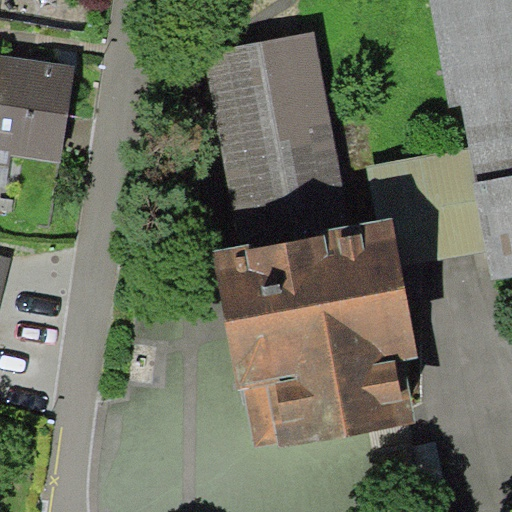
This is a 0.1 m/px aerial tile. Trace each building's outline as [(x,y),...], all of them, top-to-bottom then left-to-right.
[(511,0),(429,0),(450,108),(461,106),(468,147),(488,249),(494,280),(511,276),(511,0)] [(313,32),(204,53),(240,244),(249,243),(250,249),(330,234),(329,229),(350,225),(313,32)] [(30,58),(0,53),(0,148),(9,150),(9,154),(61,162),(74,64),(30,58)] [(468,147),(367,167),(377,219),(391,217),(400,266),(488,249),(468,147)] [(0,162),(8,163),(9,154),(9,150),(0,148),(0,162)] [(240,244),(212,250),(239,388),(244,387),(255,446),(280,442),(281,447),(416,421),(404,359),(418,357),(400,266),(391,217),(377,219),(350,225),(329,229),(330,234),(250,249),(249,243),(240,244)] [(0,307),(13,258),(0,254),(0,307)]
